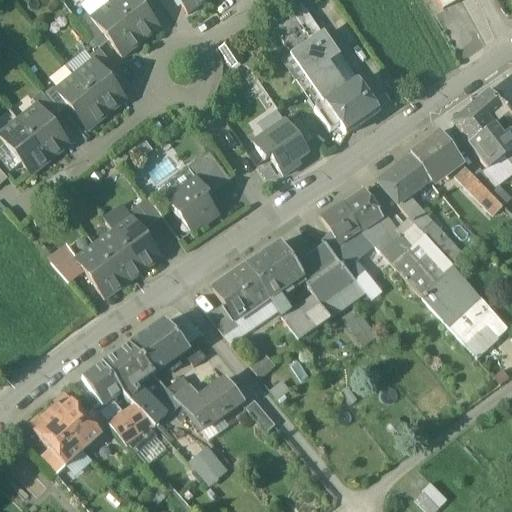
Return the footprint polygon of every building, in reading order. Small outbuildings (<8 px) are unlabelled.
[(159,30),(135,0),(115,0),(109,5),(141,45),(159,30)] [(205,0),(176,0),(187,16),(207,3),(205,0)] [(436,0),(443,12),(460,2),(459,0),(436,0)] [(141,45),(109,5),(90,20),(108,44),(122,60),(141,45)] [(323,38),(301,6),(270,27),(290,56),(311,42),(313,45),(323,38)] [(90,20),(86,15),(77,23),(99,51),(108,44),(90,20)] [(337,58),(323,38),(313,45),(327,65),(337,58)] [(313,45),(311,42),(290,56),(324,106),(344,91),(327,65),(313,45)] [(99,51),(89,58),(93,63),(104,77),(114,69),(99,51)] [(104,77),(93,63),(74,78),(106,117),(125,103),(104,77)] [(106,117),(74,78),(55,92),(67,107),(87,132),(106,117)] [(511,79),(494,95),(504,107),(511,116),(511,79)] [(324,106),(315,112),(329,134),(339,127),(345,137),(377,115),(356,84),(344,91),(324,106)] [(55,92),(53,89),(43,96),(58,115),(67,107),(55,92)] [(491,91),(475,105),(488,121),(504,107),(494,95),(491,91)] [(55,112),(41,94),(32,101),(36,108),(46,120),(55,112)] [(475,105),(451,125),(469,147),(493,126),(488,121),(475,105)] [(46,120),(36,108),(18,122),(49,162),(68,147),(46,120)] [(49,162),(18,122),(0,136),(0,138),(31,177),(49,162)] [(285,122),(252,144),(265,162),(270,159),(283,178),(290,174),(287,170),(307,156),(302,147),(289,128),(285,122)] [(312,141),(299,122),(289,128),(302,147),(312,141)] [(469,147),(468,148),(488,172),(511,151),(511,138),(509,135),(504,139),(493,126),(469,147)] [(439,134),(410,156),(412,159),(430,183),(431,185),(449,172),(459,164),(461,163),(439,134)] [(209,154),(187,169),(195,180),(208,197),(229,182),(209,154)] [(412,159),(378,184),(396,207),(409,198),(430,183),(412,159)] [(474,180),(459,164),(449,172),(492,219),(502,210),(490,198),(474,180)] [(499,190),(482,172),(474,180),(490,198),(499,190)] [(195,180),(166,202),(190,235),(200,227),(202,230),(218,218),(205,199),(208,197),(195,180)] [(364,193),(343,206),(360,234),(377,223),(382,220),(364,193)] [(433,224),(409,198),(396,207),(410,224),(420,235),(433,224)] [(161,219),(147,200),(137,207),(152,226),(161,219)] [(360,234),(343,206),(321,220),(332,237),(339,247),(350,241),(360,234)] [(152,226),(137,207),(128,214),(131,219),(142,233),(152,226)] [(142,233),(131,219),(112,233),(142,274),(161,260),(142,233)] [(377,223),(360,234),(373,249),(378,254),(392,243),(377,223)] [(420,235),(410,224),(399,233),(402,236),(392,243),(378,254),(448,330),(475,305),(476,304),(450,275),(452,271),(420,235)] [(465,260),(433,224),(420,235),(452,271),(465,260)] [(142,274),(112,233),(93,247),(124,288),(134,280),(133,279),(140,273),(141,275),(142,274)] [(373,249),(360,234),(350,241),(354,247),(346,252),(353,261),(357,257),(359,260),(373,249)] [(339,247),(332,237),(323,243),(335,260),(345,252),(346,252),(354,247),(350,241),(339,247)] [(335,260),(323,243),(293,264),(302,278),(300,279),(321,308),(343,292),(352,285),(345,274),(335,260)] [(279,244),(245,268),(268,302),(276,296),(300,279),(302,278),(293,264),(279,244)] [(124,288),(93,247),(74,261),(104,302),(124,288)] [(346,252),(345,252),(335,260),(345,274),(356,265),(353,261),(346,252)] [(356,265),(345,274),(352,285),(365,275),(356,265)] [(245,268),(213,291),(224,307),(236,324),(268,302),(245,268)] [(352,285),(343,292),(352,305),(364,296),(352,285)] [(289,314),(276,296),(268,302),(281,320),(289,314)] [(475,305),(448,330),(477,361),(497,343),(484,328),(490,322),(475,305)] [(224,307),(207,318),(223,340),(239,328),(236,324),(224,307)] [(320,308),(296,325),(289,314),(281,320),(298,343),(330,321),(320,308)] [(201,337),(185,319),(170,331),(186,350),(201,337)] [(164,323),(128,348),(152,377),(153,378),(166,369),(176,362),(183,357),(189,353),(188,352),(186,350),(170,331),(164,323)] [(205,361),(194,346),(188,352),(189,353),(183,357),(193,370),(205,361)] [(152,377),(128,348),(101,366),(122,396),(122,397),(122,398),(133,390),(152,377)] [(176,362),(166,369),(171,375),(180,369),(176,362)] [(259,363),(250,371),(257,380),(267,373),(259,363)] [(122,396),(101,366),(81,380),(102,410),(122,397),(122,396)] [(190,390),(182,380),(165,392),(173,401),(190,390)] [(197,401),(190,390),(173,401),(180,409),(200,433),(242,405),(224,382),(197,401)] [(165,392),(162,388),(151,400),(167,416),(166,417),(169,420),(180,409),(165,392)] [(137,394),(136,393),(135,394),(133,390),(122,398),(133,408),(134,407),(142,415),(150,407),(137,394)] [(156,412),(148,421),(154,429),(166,417),(167,416),(151,400),(141,391),(137,394),(150,407),(156,412)] [(85,420),(71,404),(61,412),(57,408),(49,415),(82,453),(100,438),(85,420)] [(275,429),(254,404),(245,412),(265,436),(275,429)] [(142,415),(134,407),(133,408),(106,426),(135,458),(157,439),(151,433),(154,429),(148,421),(142,415)] [(156,412),(150,407),(142,415),(148,421),(156,412)] [(109,430),(94,413),(85,420),(100,438),(109,430)] [(82,453),(49,415),(41,422),(44,427),(35,435),(50,451),(65,469),(82,453)] [(207,448),(189,466),(212,489),(230,470),(207,448)] [(65,469),(50,451),(40,460),(55,477),(65,469)] [(438,511),(447,503),(431,486),(413,504),(421,511),(438,511)]
